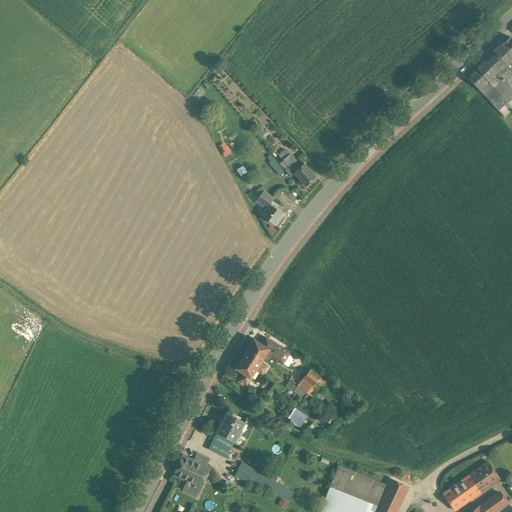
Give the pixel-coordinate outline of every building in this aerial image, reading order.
[(511,38),(510,37),(502,44),(511,54),(511,38)] [(511,57),(511,54),(502,44),(493,53),(505,65),(511,57)] [(505,65),(493,53),(485,61),(496,73),(505,65)] [(496,73),(485,61),(476,69),(487,81),(492,77),(496,73)] [(502,78),(510,71),(505,65),(496,73),(502,78)] [(487,81),(476,69),(467,78),(478,90),(481,87),(487,81)] [(511,73),(510,71),(502,78),(507,83),(511,79),(511,73)] [(502,78),(496,73),(492,77),(499,84),(495,88),(498,92),(507,103),(511,98),(511,89),(507,83),(502,78)] [(498,92),(495,88),(493,86),(489,91),(484,95),(498,111),(507,103),(498,92)] [(484,95),(489,91),(487,88),(484,90),(481,87),(478,90),(484,95)] [(278,155),(283,160),(289,154),(284,150),(278,155)] [(295,161),(289,154),(283,160),(289,168),(294,174),(305,187),(316,177),(304,164),(298,169),(293,163),(295,161)] [(269,163),(280,176),(284,172),(273,159),(269,163)] [(291,177),(294,174),(289,168),(285,171),(291,177)] [(256,201),(263,191),(260,188),(252,198),(256,201)] [(261,215),(275,225),(284,214),(270,204),(274,199),(263,191),(256,201),(265,208),(261,215)] [(269,349),(273,342),(266,338),(262,344),(269,349)] [(254,339),(247,349),(263,358),(265,356),(269,349),(262,344),(254,339)] [(273,342),(269,349),(265,356),(269,358),(271,356),(273,357),(282,363),(288,353),(289,352),(273,342)] [(263,358),(247,349),(241,358),(257,369),(260,363),(263,358)] [(293,359),(288,353),(282,363),(288,367),(293,359)] [(257,369),(241,358),(235,368),(243,374),(250,378),(251,378),(256,370),(257,369)] [(267,367),(260,363),(257,369),(256,370),(262,374),(267,367)] [(310,369),(297,385),(298,386),(307,393),(320,377),(310,369)] [(250,378),(243,374),(239,380),(246,384),(250,378)] [(326,382),(320,377),(307,393),(307,394),(311,397),(316,392),(318,391),(321,388),(322,388),(326,382)] [(307,393),(298,386),(293,392),(303,399),(307,394),(307,393)] [(244,422),(227,413),(216,432),(232,441),(234,442),(234,440),(232,439),(241,421),(244,423),(244,422)] [(247,423),(244,422),(244,423),(241,421),(232,439),(234,440),(234,442),(237,443),(247,423)] [(306,432),(312,437),(320,428),(313,423),(306,432)] [(232,441),(216,432),(208,449),(227,459),(231,451),(228,450),(232,441)] [(197,453),(193,459),(206,465),(209,459),(197,453)] [(193,459),(183,454),(172,475),(186,481),(201,488),(210,467),(206,465),(193,459)] [(282,486),(241,462),(234,476),(277,496),(282,486)] [(488,462),(474,472),(485,488),(499,478),(488,462)] [(385,485),(338,466),(330,486),(377,505),(385,485)] [(450,511),(485,488),(474,472),(434,500),(442,511),(450,511)] [(201,488),(186,481),(182,490),(197,497),(201,488)] [(464,511),(497,511),(509,505),(499,489),(464,511)] [(281,499),(278,504),(285,507),(288,502),(281,499)]
